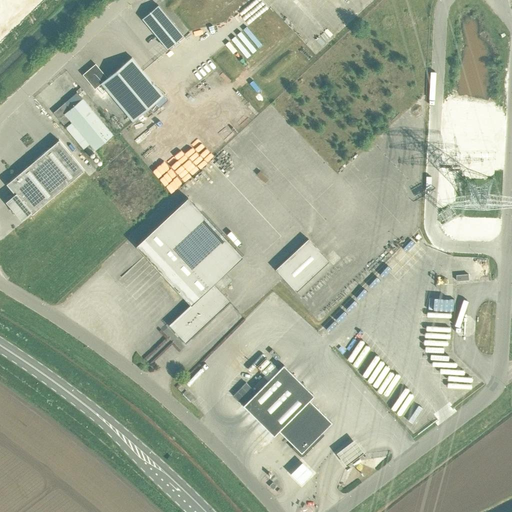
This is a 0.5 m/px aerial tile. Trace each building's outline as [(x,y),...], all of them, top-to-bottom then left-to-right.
[(184,36),(158,5),(142,18),(168,50),(184,36)] [(164,96),(132,57),(107,78),(95,64),(83,74),(95,88),(101,83),(133,121),(164,96)] [(82,98),(70,108),(65,102),(53,112),(63,125),(69,120),(71,122),(65,127),(83,149),(89,143),(95,150),(113,136),(82,98)] [(58,140),(6,184),(16,195),(8,202),(21,218),(29,211),(32,214),(84,170),(58,140)] [(191,304),(169,325),(185,343),(230,301),(213,284),(243,256),(188,197),(136,245),(191,304)] [(308,239),(275,269),(296,292),(329,261),(308,239)] [(420,243),(404,260),(409,266),(401,274),(406,279),(431,253),(420,243)] [(398,264),(394,268),(401,274),(409,265),(403,260),(405,258),(400,253),(394,260),(398,264)] [(309,400),(314,395),(283,365),(243,405),(274,436),(279,431),(294,446),(293,447),(299,454),(301,452),(303,454),(314,443),(312,441),(320,433),(321,434),(332,423),(309,400)] [(295,473),(306,483),(318,472),(308,461),(295,473)]
